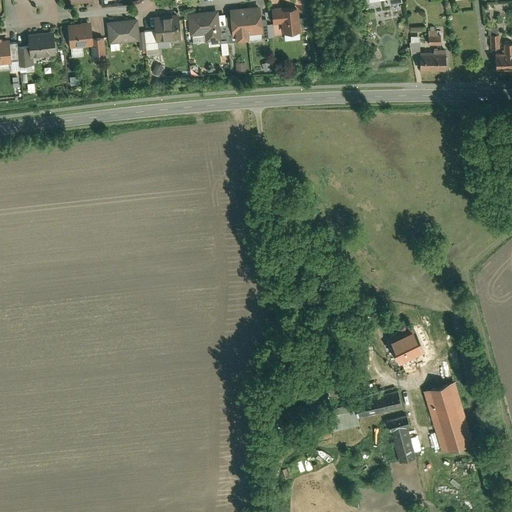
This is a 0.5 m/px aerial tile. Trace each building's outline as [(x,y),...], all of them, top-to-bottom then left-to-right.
[(228,7),(229,15),(230,33),(230,35),(234,35),(234,40),(248,39),(247,34),(260,33),(259,20),(258,5),(228,7)] [(297,18),(296,7),(281,8),(281,7),(270,8),(272,24),(280,23),(281,33),(298,31),(298,28),(297,18)] [(216,9),(185,12),(187,35),(203,33),(204,40),(217,39),(219,39),(217,25),(216,9)] [(153,29),(155,41),(156,40),(179,38),(177,13),(152,15),(153,29)] [(307,17),(297,18),(298,28),(308,27),(307,17)] [(137,18),(106,20),(108,43),(116,42),(116,41),(139,39),(138,30),(137,18)] [(90,21),(67,23),(69,47),(92,45),(91,38),(90,21)] [(224,25),(217,25),(219,39),(217,39),(217,42),(226,42),(225,34),(224,25)] [(153,29),(142,30),(144,48),(156,47),(156,40),(155,41),(153,29)] [(28,45),(29,57),(55,54),(53,31),(27,33),(28,45)] [(426,44),(439,45),(439,35),(435,35),(435,31),(427,31),(426,44)] [(502,42),(511,42),(511,33),(502,33),(502,42)] [(497,34),(488,34),(488,48),(497,48),(497,34)] [(103,37),(91,38),(92,45),(90,45),(91,59),(105,58),(103,37)] [(0,38),(0,62),(10,61),(10,59),(8,42),(8,39),(0,39),(0,38)] [(8,42),(10,59),(18,58),(16,46),(16,41),(8,42)] [(503,53),(511,52),(511,42),(502,42),(503,53)] [(28,45),(16,46),(18,58),(18,65),(32,64),(31,57),(29,57),(28,45)] [(418,70),(444,71),(444,49),(432,49),(431,52),(419,51),(418,70)] [(494,70),(511,69),(511,52),(503,53),(494,53),(494,70)] [(244,61),(233,61),(233,72),(244,72),(244,61)] [(269,68),(266,61),(259,63),(262,71),(269,68)] [(157,76),(161,65),(154,62),(150,73),(157,76)] [(412,326),(388,337),(399,361),(413,354),(417,365),(428,362),(412,326)] [(469,439),(445,357),(428,362),(417,365),(441,447),(469,439)] [(400,404),(396,387),(351,397),(352,399),(355,414),(400,404)] [(355,414),(352,399),(323,406),(327,422),(328,428),(357,421),(355,414)] [(404,411),(386,416),(398,460),(415,455),(406,423),(407,423),(404,411)] [(328,428),(327,422),(309,426),(312,435),(329,431),(328,428)] [(384,458),(380,453),(374,449),(367,448),(360,450),(355,454),(352,459),(350,467),(352,474),(356,480),(362,483),(369,484),(375,482),(381,478),(385,473),(386,465),(384,458)]
